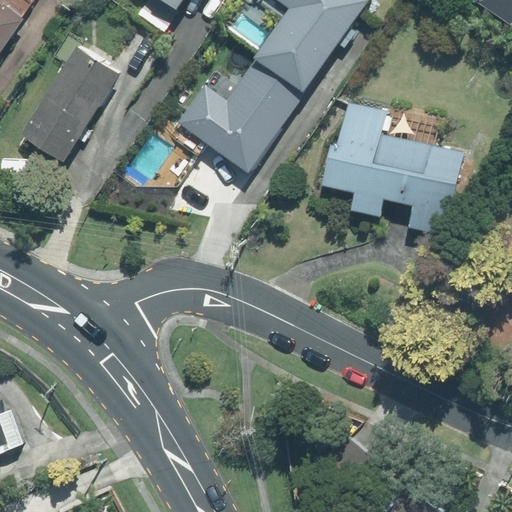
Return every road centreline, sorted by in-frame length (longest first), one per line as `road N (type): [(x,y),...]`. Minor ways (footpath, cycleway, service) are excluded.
road 1 (residential): [(511,425),(204,288),(159,293),(87,338)]
road 2 (secondary): [(87,338),(140,399),(207,511)]
road 3 (unknown): [(2,511),(166,439)]
